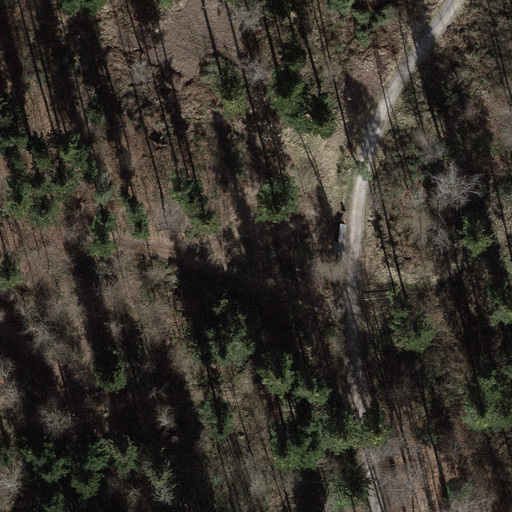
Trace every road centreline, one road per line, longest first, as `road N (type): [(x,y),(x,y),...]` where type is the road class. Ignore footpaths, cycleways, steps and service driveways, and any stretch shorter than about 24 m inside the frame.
road 1 (track): [(453,0),(375,133),(359,204),(355,313),(374,511)]
road 2 (track): [(361,376),(196,398),(134,397),(71,380),(0,324)]
road 3 (track): [(0,292),(66,244),(116,244),(355,313)]
